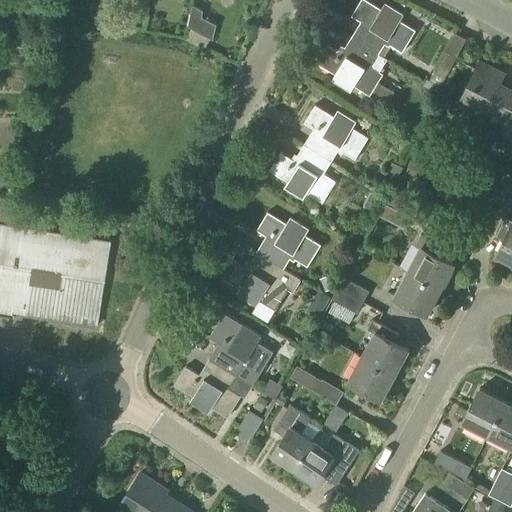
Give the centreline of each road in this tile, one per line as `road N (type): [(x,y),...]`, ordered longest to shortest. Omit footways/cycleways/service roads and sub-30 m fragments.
road 1 (residential): [(104,400),(284,0)]
road 2 (residential): [(283,511),(104,400)]
road 3 (residential): [(369,511),(461,342)]
road 4 (residential): [(38,511),(104,400)]
